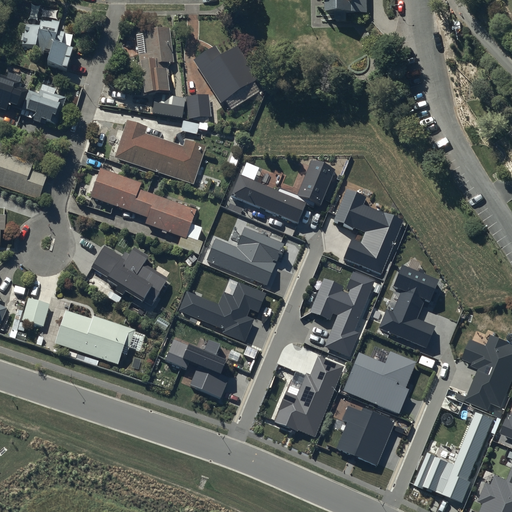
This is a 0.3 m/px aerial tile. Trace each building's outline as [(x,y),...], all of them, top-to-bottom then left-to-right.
[(328,0),(329,17),(338,17),(338,19),(338,23),(348,23),(348,17),(369,16),(368,0),(328,0)] [(24,44),(23,48),(38,52),(37,56),(44,58),(45,54),(51,56),(48,68),(67,72),(73,52),(69,51),(73,37),(64,36),(65,34),(58,33),(59,24),(52,22),(52,25),(42,23),(39,34),(27,31),(26,36),(23,36),(21,42),(24,44)] [(137,36),(140,57),(138,57),(143,98),(170,95),(167,66),(174,65),(169,32),(137,36)] [(215,49),(193,63),(221,106),(259,83),(237,49),(222,59),(215,49)] [(9,108),(23,112),(29,94),(19,90),(22,80),(9,75),(7,80),(0,77),(0,108),(1,109),(0,111),(0,112),(7,115),(9,108)] [(29,94),(23,112),(27,114),(27,115),(36,118),(34,124),(40,126),(42,122),(57,127),(66,101),(53,97),(56,91),(43,87),(39,97),(29,94)] [(208,96),(187,99),(190,121),(211,119),(208,96)] [(183,120),(186,102),(156,97),(153,116),(183,120)] [(148,130),(127,123),(115,160),(154,174),(165,143),(146,136),(148,130)] [(199,126),(183,123),(181,133),(182,133),(197,136),(199,126)] [(208,126),(200,124),(199,131),(207,133),(208,126)] [(184,150),(165,143),(154,174),(194,187),(206,149),(185,143),(184,150)] [(0,188),(39,201),(47,179),(32,174),(35,164),(5,155),(7,147),(0,144),(0,188)] [(239,178),(230,200),(297,227),(305,207),(314,210),(315,207),(321,210),(336,172),(311,162),(297,198),(278,191),(277,193),(239,178)] [(142,186),(101,172),(91,201),(139,218),(147,196),(139,194),(142,186)] [(347,192),(333,225),(353,233),(354,231),(365,236),(360,246),(351,242),(343,263),(382,279),(404,225),(364,208),(367,201),(347,192)] [(147,196),(139,218),(148,221),(146,226),(187,240),(196,213),(147,196)] [(216,242),(207,264),(267,288),(276,266),(272,265),(273,262),(278,264),(280,259),(282,260),(285,253),(282,252),(285,245),(245,230),(237,250),(216,242)] [(146,303),(152,307),(168,282),(144,268),(149,259),(134,250),(127,262),(105,249),(91,270),(108,280),(105,285),(116,292),(115,294),(124,300),(126,296),(143,307),(146,303)] [(427,352),(437,329),(418,321),(425,305),(431,308),(440,286),(402,269),(393,291),(402,295),(393,316),(387,313),(379,331),(427,352)] [(344,290),(324,282),(310,316),(330,324),(333,316),(338,318),(325,350),(349,361),(359,337),(354,335),(375,284),(353,275),(346,292),(350,293),(348,296),(342,294),(344,290)] [(187,295),(180,314),(225,333),(223,336),(246,345),(255,322),(247,319),(250,312),(259,316),(267,297),(239,285),(233,299),(223,295),(218,307),(187,295)] [(50,307),(28,301),(22,323),(44,329),(50,307)] [(55,346),(119,367),(125,348),(140,353),(145,338),(136,335),(137,333),(95,319),(94,322),(66,313),(55,346)] [(170,324),(159,318),(154,326),(165,333),(170,324)] [(503,412),(511,389),(511,345),(493,338),(488,349),(473,343),(464,362),(474,366),(473,369),(480,372),(466,404),(490,415),(493,408),(503,412)] [(204,357),(175,345),(167,364),(188,373),(189,369),(198,372),(191,389),(221,401),(229,383),(223,380),(228,366),(218,363),(223,350),(209,344),(204,357)] [(386,368),(359,357),(343,395),(400,418),(409,396),(405,394),(416,367),(391,356),(386,368)] [(315,440),(344,370),(319,360),(311,380),(307,378),(298,400),(286,395),(278,414),(280,414),(275,425),(298,435),(299,433),(315,440)] [(348,410),(343,424),(348,426),(336,453),(378,470),(396,425),(363,412),(362,415),(348,410)] [(491,422),(479,417),(475,424),(474,423),(471,431),(472,431),(458,468),(437,459),(437,457),(429,454),(416,487),(424,490),(425,487),(430,489),(429,491),(432,493),(433,490),(437,492),(439,487),(447,490),(445,496),(462,503),(470,483),(467,482),(491,422)] [(511,418),(511,422),(507,421),(501,437),(511,440),(511,418)] [(511,511),(511,473),(508,483),(495,478),(492,487),(487,485),(479,505),(483,507),(480,511),(511,511)]
